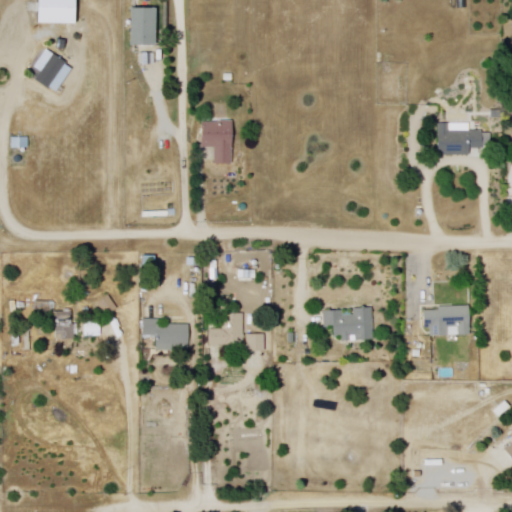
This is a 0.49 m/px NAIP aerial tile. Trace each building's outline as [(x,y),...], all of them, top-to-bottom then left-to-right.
[(129,6),(155,6),(155,46),(129,46),(129,6)] [(53,53),(71,64),(58,84),(55,83),(50,92),(37,84),(44,73),(35,68),(46,49),(53,53)] [(26,109),(41,121),(56,102),(41,90),(26,109)] [(201,122),(236,121),(237,166),(216,166),(215,149),(202,150),(201,122)] [(438,122),(437,155),(455,156),(472,156),(472,151),(490,152),(491,132),(486,132),(447,130),(447,122),(438,122)] [(26,137),(27,150),(13,150),(13,137),(26,137)] [(108,294),(119,307),(107,317),(96,304),(108,294)] [(471,305),(471,337),(427,336),(427,312),(439,312),(439,304),(471,305)] [(375,309),(376,341),(340,342),(340,336),(334,336),(334,328),(323,329),(323,310),(375,309)] [(77,310),(76,343),(64,343),(64,333),(58,333),(48,333),(48,310),(77,310)] [(266,334),(265,352),(209,349),(210,331),(229,331),(230,316),(246,316),(245,333),(266,334)] [(142,318),(160,320),(160,324),(194,327),(192,353),(158,350),(159,337),(141,336),(142,318)] [(101,320),(102,336),(87,337),(86,320),(101,320)] [(511,441),(501,449),(511,465),(511,464),(511,441)]
